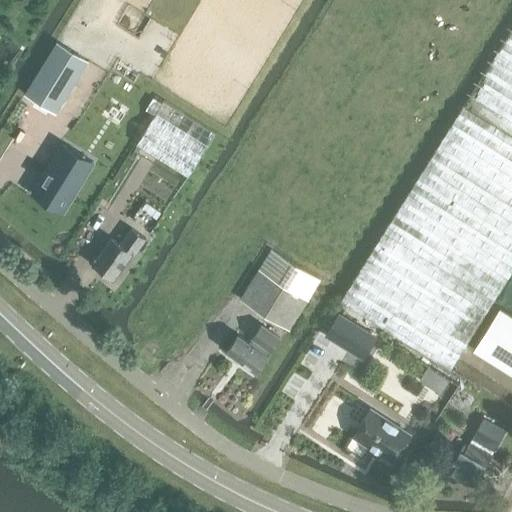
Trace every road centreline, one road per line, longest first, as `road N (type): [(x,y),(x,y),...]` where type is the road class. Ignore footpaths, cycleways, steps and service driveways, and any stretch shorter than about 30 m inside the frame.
road 1 (unclassified): [(372,511),(272,474),(199,426),(0,257)]
road 2 (secondary): [(291,511),(169,447),(0,303)]
road 3 (secondary): [(0,322),(159,458),(258,511)]
